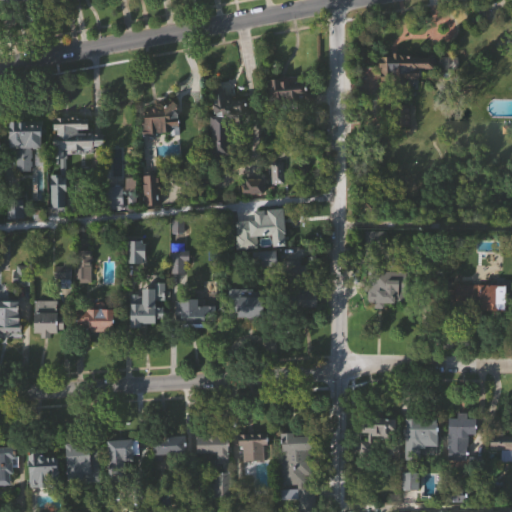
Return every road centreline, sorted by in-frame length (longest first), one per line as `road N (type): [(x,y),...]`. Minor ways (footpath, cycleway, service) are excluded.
road 1 (residential): [(0,394),(369,366),(511,366)]
road 2 (residential): [(334,511),(339,3)]
road 3 (residential): [(0,67),(355,0)]
